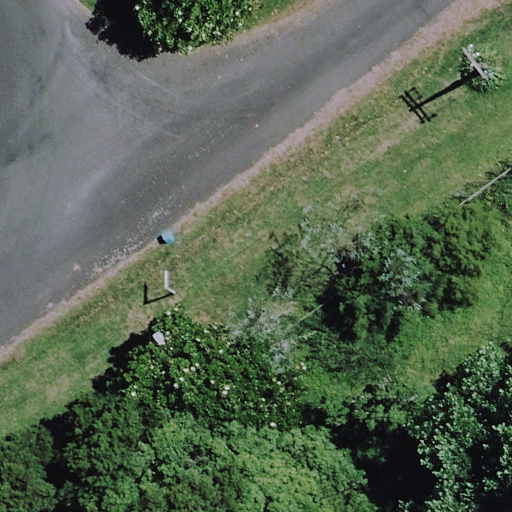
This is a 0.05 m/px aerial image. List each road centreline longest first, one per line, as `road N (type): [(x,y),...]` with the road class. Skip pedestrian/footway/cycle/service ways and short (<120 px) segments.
road 1 (residential): [(127,187),(384,0)]
road 2 (residential): [(127,187),(17,0)]
road 3 (residential): [(0,279),(127,187)]
